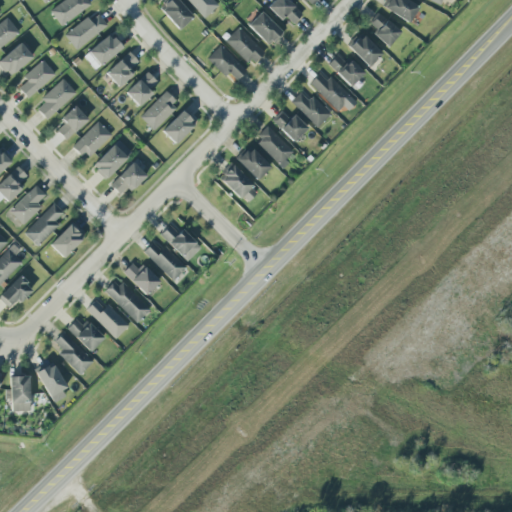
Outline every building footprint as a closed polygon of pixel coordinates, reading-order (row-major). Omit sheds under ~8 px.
[(59,26),(89,5),(85,0),(64,0),(49,11),(59,26)] [(178,29),(192,15),(176,0),(166,0),(157,9),(178,29)] [(185,0),(203,18),(217,5),(212,0),(185,0)] [(280,21),(284,17),(291,24),(301,14),(286,0),(272,0),(266,7),(280,21)] [(406,23),(417,8),(406,0),(387,0),(383,7),(406,23)] [(75,50),(106,25),(94,11),(64,36),(75,50)] [(280,33),(260,12),(246,25),(266,46),(280,33)] [(399,33),(377,13),(368,22),(376,30),(372,35),(386,47),(399,33)] [(0,46),(18,33),(6,18),(0,22),(0,46)] [(262,52),(237,27),(223,41),(248,66),(262,52)] [(94,70),(120,48),(108,34),(82,55),(94,70)] [(347,47),(367,67),(380,54),(361,34),(347,47)] [(31,57),(19,42),(0,58),(0,67),(8,77),(31,57)] [(224,76),(227,73),(235,81),(245,71),(219,45),(206,59),(224,76)] [(129,68),(137,62),(128,52),(104,72),(117,88),(134,73),(129,68)] [(349,87),(361,75),(337,52),(326,64),(349,87)] [(18,88),(26,98),(54,75),(41,60),(21,77),(25,82),(18,88)] [(155,82),(146,71),(124,93),(137,107),(152,93),(148,89),(155,82)] [(329,77),(325,81),(317,73),(307,83),(335,112),(342,105),(346,110),(354,103),(329,77)] [(74,93),(61,79),(39,99),(43,102),(35,110),(45,120),(74,93)] [(164,90),(138,117),(152,131),(174,108),(170,105),(174,100),(164,90)] [(328,114),(311,96),(306,100),(299,92),(289,102),(314,128),(328,114)] [(55,131),(64,140),(86,120),(73,105),(59,119),(63,123),(55,131)] [(174,144),(194,124),(180,111),(160,131),(174,144)] [(292,142),(305,128),(291,114),(287,119),(279,111),(270,121),(292,142)] [(109,134),(96,121),(70,147),(83,160),(109,134)] [(281,167),(286,162),(284,160),(292,151),(265,126),(252,140),(281,167)] [(130,153),(116,140),(90,166),(104,179),(130,153)] [(255,180),(268,167),(249,146),(235,159),(255,180)] [(0,170),(8,163),(0,154),(0,170)] [(130,191),(144,176),(130,162),(108,185),(118,194),(125,187),(130,191)] [(25,176),(16,166),(0,181),(0,205),(21,186),(18,182),(25,176)] [(229,166),(217,179),(245,204),(257,191),(229,166)] [(7,212),(21,225),(40,206),(36,203),(44,194),(33,185),(7,212)] [(23,233),(36,246),(57,224),(53,221),(62,212),(52,203),(23,233)] [(68,223),(48,245),(62,258),(83,236),(68,223)] [(180,229),(176,233),(168,225),(158,235),(185,262),(199,248),(180,229)] [(162,245),(158,250),(151,242),(141,252),(170,281),(184,268),(162,245)] [(0,255),(0,282),(20,262),(14,256),(18,251),(11,244),(0,255)] [(144,295),(157,281),(141,265),(136,269),(130,263),(121,272),(144,295)] [(0,293),(0,301),(6,307),(13,300),(17,304),(31,290),(18,276),(0,293)] [(148,310),(114,278),(102,291),(135,323),(148,310)] [(84,309),(113,339),(127,326),(106,304),(102,308),(94,300),(84,309)] [(87,322),(82,327),(75,319),(65,328),(87,352),(102,338),(87,322)] [(51,342),(61,351),(58,354),(77,375),(91,362),(62,331),(51,342)] [(65,387),(51,362),(46,365),(45,362),(32,369),(51,403),(64,396),(60,390),(65,387)] [(28,411),(27,376),(8,376),(8,390),(4,390),(4,399),(9,399),(9,411),(28,411)]
